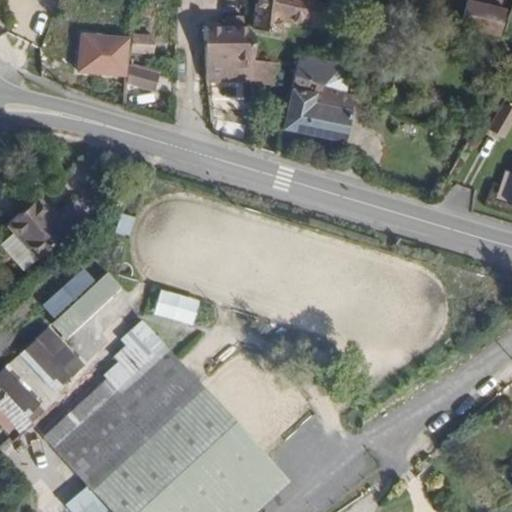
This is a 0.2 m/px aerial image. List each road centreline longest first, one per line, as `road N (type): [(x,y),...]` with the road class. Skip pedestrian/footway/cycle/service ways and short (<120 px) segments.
road 1 (secondary): [(511,248),(70,118),(0,107)]
road 2 (unknown): [(77,316),(107,353),(105,374),(37,436),(36,473),(60,511)]
road 3 (unknown): [(192,0),(189,153)]
